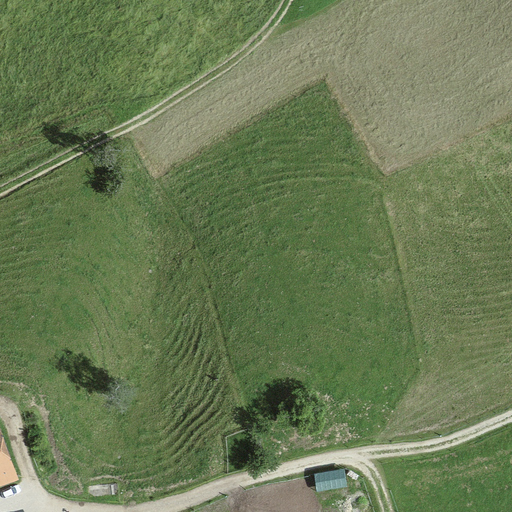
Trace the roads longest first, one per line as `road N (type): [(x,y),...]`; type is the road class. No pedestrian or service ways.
road 1 (track): [(511,412),(427,444),(345,453),(237,483)]
road 2 (track): [(0,194),(125,129)]
